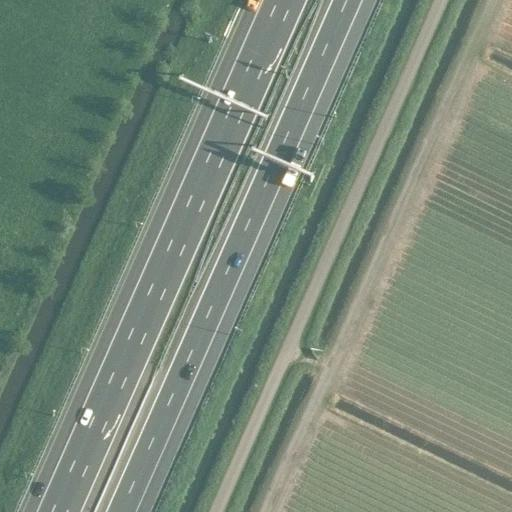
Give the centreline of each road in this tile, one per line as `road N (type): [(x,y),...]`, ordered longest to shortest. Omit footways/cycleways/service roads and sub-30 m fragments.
road 1 (motorway): [(282,0),(56,511)]
road 2 (unclassified): [(215,511),(441,0)]
road 3 (motorway): [(118,511),(344,0)]
